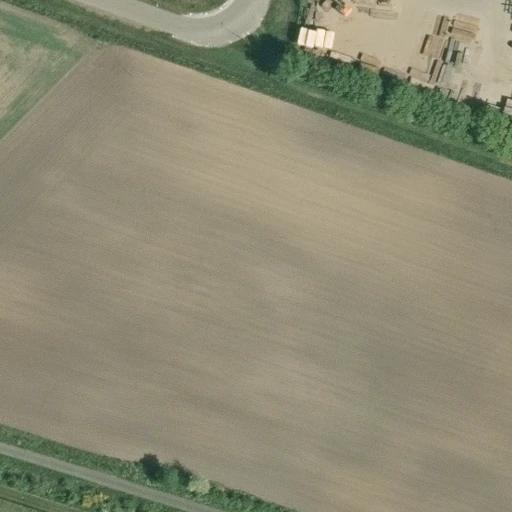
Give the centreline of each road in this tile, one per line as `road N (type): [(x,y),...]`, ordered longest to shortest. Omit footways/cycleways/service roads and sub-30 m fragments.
road 1 (unclassified): [(184,511),(0,453)]
road 2 (unclassified): [(100,0),(202,30),(236,23),(253,0)]
